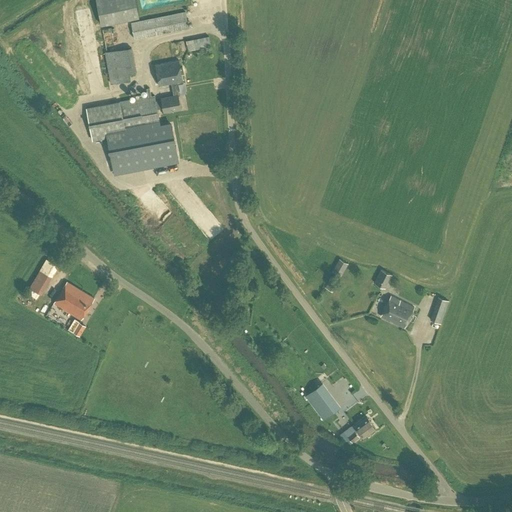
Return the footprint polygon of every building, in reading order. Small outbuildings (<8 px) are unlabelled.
[(134,0),(96,0),(101,24),(138,17),(134,0)] [(133,39),(189,28),(185,12),(130,23),(133,39)] [(188,40),(191,51),(213,45),(210,33),(188,40)] [(31,42),(19,52),(52,90),(64,79),(31,42)] [(110,84),(130,81),(129,73),(136,71),(132,47),(104,52),(110,84)] [(172,85),(177,84),(183,83),(182,81),(183,81),(179,60),(155,65),(159,85),(171,83),(172,85)] [(174,96),(174,95),(161,98),(161,100),(156,101),(155,95),(87,108),(93,140),(106,137),(113,174),(178,161),(170,121),(160,123),(157,108),(163,107),(164,112),(181,109),(178,95),(174,96)] [(137,194),(148,206),(158,196),(147,185),(137,194)] [(217,228),(207,233),(210,238),(220,232),(217,228)] [(50,257),(31,283),(43,291),(62,266),(50,257)] [(341,276),(348,264),(339,259),(332,271),(341,276)] [(385,289),(392,275),(381,269),(374,283),(385,289)] [(333,292),(339,281),(331,276),(325,287),(333,292)] [(81,319),(94,298),(67,282),(54,303),(81,319)] [(28,297),(38,302),(43,291),(32,287),(28,297)] [(99,297),(103,301),(110,293),(106,289),(99,297)] [(404,327),(414,307),(391,296),(381,316),(404,327)] [(438,297),(430,319),(440,323),(448,301),(438,297)] [(79,336),(85,326),(79,322),(79,321),(74,318),(68,329),(79,336)] [(352,378),(346,381),(350,392),(357,390),(352,378)] [(305,396),(323,420),(341,406),(323,382),(305,396)] [(363,437),(376,428),(367,417),(355,426),(363,437)] [(352,442),(359,437),(354,430),(347,435),(352,442)]
